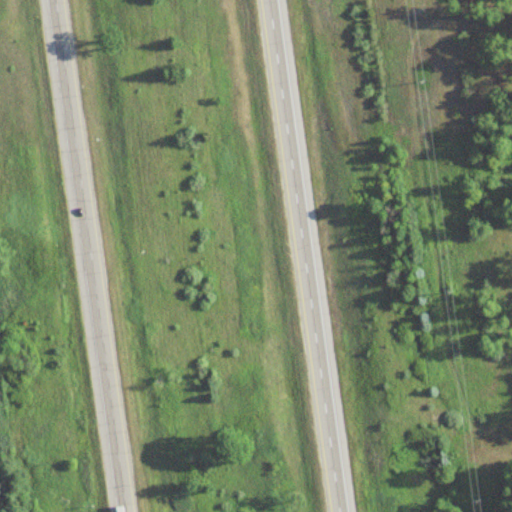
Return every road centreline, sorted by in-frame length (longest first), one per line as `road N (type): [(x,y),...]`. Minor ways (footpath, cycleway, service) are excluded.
road 1 (motorway): [(55,0),(126,511)]
road 2 (motorway): [(331,511),(260,0)]
